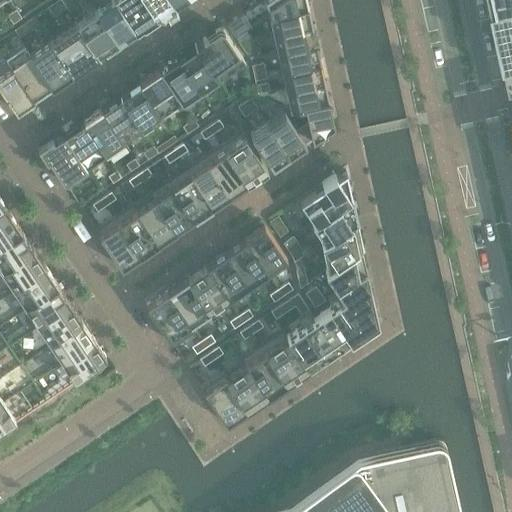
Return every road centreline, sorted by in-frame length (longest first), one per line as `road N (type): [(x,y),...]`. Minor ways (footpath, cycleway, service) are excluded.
road 1 (residential): [(157,371),(0,138)]
road 2 (tertiary): [(463,111),(511,334)]
road 3 (residential): [(157,371),(0,476)]
